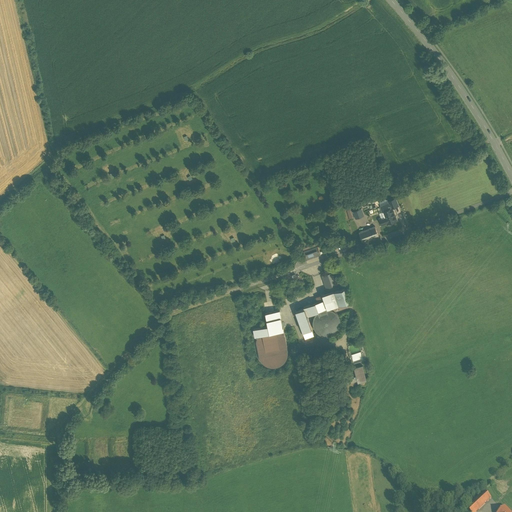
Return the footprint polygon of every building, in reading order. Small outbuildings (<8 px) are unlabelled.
[(389,199),(392,207),(398,206),(395,197),(389,199)] [(354,212),(356,218),(363,216),(361,209),(354,212)] [(380,219),(382,225),(387,223),(387,224),(396,220),(392,209),(383,212),(379,214),(381,219),(380,219)] [(378,236),(375,227),(359,232),(362,242),(378,236)] [(303,255),(305,260),(319,255),(315,244),(301,249),(303,255)] [(326,292),(319,295),(321,301),(293,312),(303,338),(312,335),(311,331),(314,330),(312,322),(314,316),(317,312),(321,309),(327,309),(334,311),(348,307),(340,287),(335,289),(330,273),(320,276),(326,292)] [(334,311),(327,309),(321,309),(317,312),(314,316),(312,322),(314,330),(317,334),(323,336),(328,337),(334,335),(338,331),(340,326),(340,320),(338,315),(334,311)] [(285,350),(283,338),(282,331),(278,311),(264,314),(266,327),(259,328),(252,330),(258,355),(260,362),(262,365),(267,368),(271,369),(276,368),(280,366),(284,362),(285,358),(286,353),(285,350)] [(348,345),(352,362),(362,360),(358,343),(348,345)] [(362,365),(354,367),(358,382),(366,380),(362,365)] [(467,511),(477,511),(491,499),(482,490),(464,508),(467,511)]
